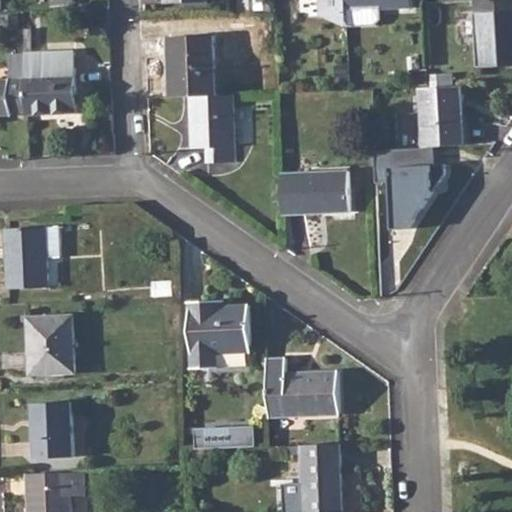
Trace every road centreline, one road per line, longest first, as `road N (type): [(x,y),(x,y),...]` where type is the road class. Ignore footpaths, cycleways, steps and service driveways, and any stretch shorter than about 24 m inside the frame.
road 1 (residential): [(401,343),(365,337),(161,190),(135,182)]
road 2 (residential): [(511,181),(401,343)]
road 3 (residential): [(135,182),(126,0)]
road 4 (residential): [(401,343),(420,382),(426,511)]
road 5 (residential): [(135,182),(0,189)]
